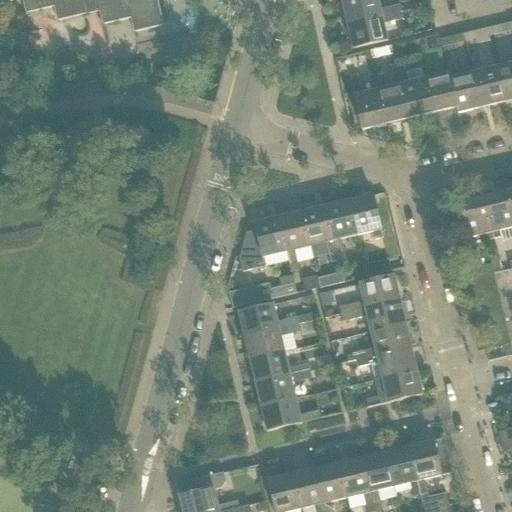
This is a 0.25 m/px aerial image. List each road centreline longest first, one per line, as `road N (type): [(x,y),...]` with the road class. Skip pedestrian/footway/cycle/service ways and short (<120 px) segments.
road 1 (tertiary): [(130,511),(237,126)]
road 2 (residential): [(408,175),(486,511)]
road 3 (residential): [(408,175),(237,126)]
road 4 (tertiary): [(237,126),(269,0)]
